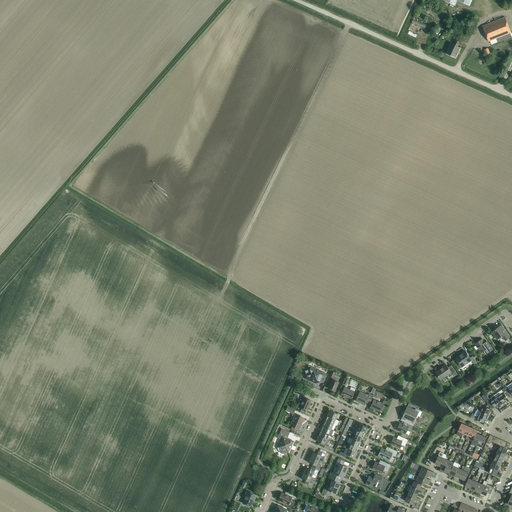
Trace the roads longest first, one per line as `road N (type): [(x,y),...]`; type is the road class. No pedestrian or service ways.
road 1 (unclassified): [(511,96),(296,0)]
road 2 (residential): [(261,511),(274,484),(291,474),(323,402),(378,423)]
road 3 (residential): [(378,423),(387,422),(408,377),(498,314),(511,320)]
